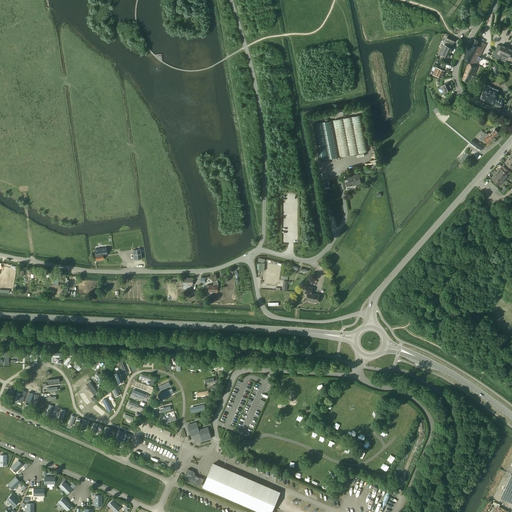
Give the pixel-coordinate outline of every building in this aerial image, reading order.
[(465,73),(475,77),(476,76),(474,75),(478,68),(475,66),(486,44),(478,40),(476,45),(471,42),(463,59),(469,63),(470,62),(473,64),(472,65),(469,64),(465,73)] [(498,44),(492,57),(498,60),(501,54),(509,58),(508,60),(511,61),(511,52),(511,51),(511,49),(501,45),(501,46),(498,44)] [(446,46),(441,55),(448,58),(453,49),(446,46)] [(434,71),(433,74),(436,76),(442,78),(445,71),(439,68),(439,69),(436,67),(434,71)] [(473,81),(475,77),(465,73),(462,79),(472,84),(472,83),(473,84),(474,81),(473,81)] [(444,93),(453,89),(450,82),(441,86),(444,93)] [(496,95),(498,90),(486,84),(479,99),(492,104),(501,107),(504,98),(496,95)] [(340,157),(368,151),(361,115),(333,120),(340,157)] [(319,161),(339,157),(332,120),(312,124),(319,161)] [(487,134),(492,140),(493,140),(499,133),(494,129),(490,133),(489,132),(487,134)] [(486,133),(479,139),(482,142),(484,140),(488,144),(492,140),(487,134),(486,133)] [(481,150),(483,146),(475,141),(472,145),(481,150)] [(496,172),(505,179),(510,173),(503,166),(499,170),(498,169),(496,172)] [(499,185),(505,179),(496,172),(494,174),(495,175),(492,179),(499,185)] [(350,186),(361,184),(359,175),(345,177),(346,186),(349,186),(350,186)] [(96,255),(95,255),(95,260),(103,259),(103,255),(107,255),(106,247),(95,249),(96,255)] [(134,260),(142,259),(140,249),(132,250),(134,260)] [(218,292),(218,282),(213,282),(213,285),(209,285),(206,285),(206,286),(206,291),(208,291),(208,292),(218,292)] [(316,303),(318,295),(310,294),(311,288),(304,286),(303,293),(306,294),(304,301),(316,303)] [(199,429),(197,422),(187,425),(190,436),(199,434),(202,441),(211,438),(208,427),(199,429)] [(11,467),(15,472),(22,465),(18,460),(11,467)] [(213,463),(203,487),(261,511),(271,511),(280,492),(213,463)] [(185,475),(184,478),(201,486),(202,482),(204,479),(196,475),(194,471),(188,469),(185,475)] [(511,474),(501,497),(511,502),(511,474)] [(20,482),(15,477),(8,484),(13,489),(20,482)] [(67,494),(71,489),(64,481),(59,486),(67,494)] [(11,494),(7,499),(14,506),(18,501),(11,494)] [(63,497),(60,500),(59,500),(58,501),(58,502),(59,503),(60,503),(67,510),(71,506),(63,497)] [(112,500),(108,505),(108,506),(110,507),(114,511),(115,511),(120,508),(112,500)]
